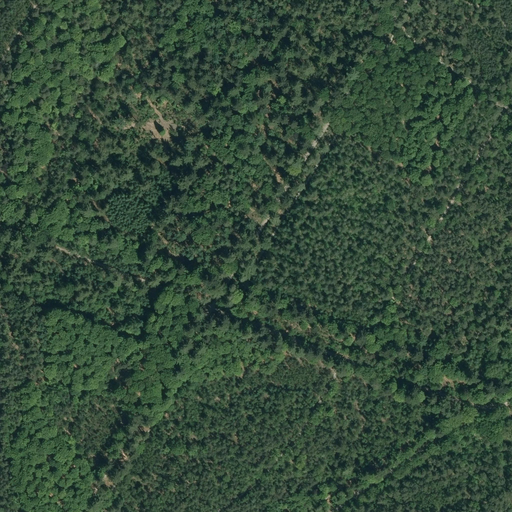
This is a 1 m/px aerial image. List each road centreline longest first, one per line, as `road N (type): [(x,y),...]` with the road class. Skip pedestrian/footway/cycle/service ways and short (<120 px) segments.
road 1 (track): [(77,511),(392,20)]
road 2 (track): [(192,0),(57,202),(53,246),(0,225)]
road 3 (track): [(335,372),(447,413),(306,511)]
road 4 (track): [(356,359),(500,109)]
road 5 (track): [(218,511),(292,444),(344,355),(356,359)]
road 6 (track): [(317,136),(175,96),(139,75)]
road 7 (track): [(330,511),(481,407)]
road 8 (track): [(53,246),(224,312)]
road 9 (track): [(511,117),(388,26)]
road 10 (track): [(356,359),(481,407)]
road 11 (track): [(344,355),(224,312)]
